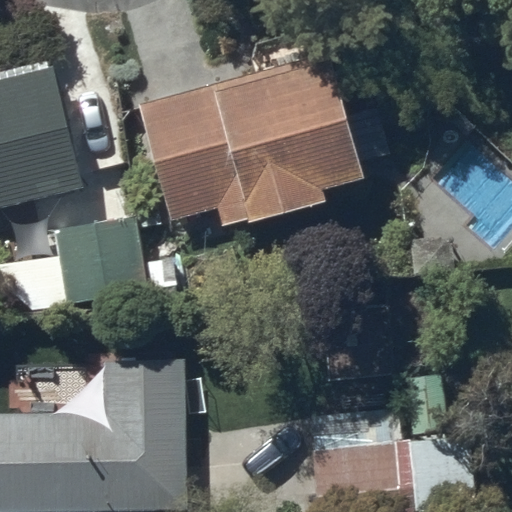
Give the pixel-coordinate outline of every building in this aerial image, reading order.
[(331,39),(138,96),(172,210),(218,197),(223,213),(327,183),(324,171),(365,159),(363,152),(390,144),(376,97),(350,105),(331,39)] [(0,197),(86,175),(52,49),(0,62),(0,197)] [(60,248),(2,256),(9,307),(177,283),(172,251),(141,256),(134,211),(57,222),(60,248)] [(0,403),(0,502),(189,500),(186,349),(104,350),(105,402),(0,403)] [(411,429),(413,511),(474,511),(472,427),(411,429)] [(317,435),(318,511),(404,511),(403,434),(317,435)]
